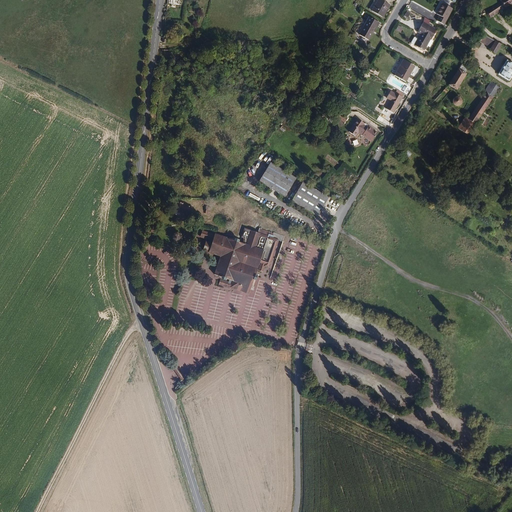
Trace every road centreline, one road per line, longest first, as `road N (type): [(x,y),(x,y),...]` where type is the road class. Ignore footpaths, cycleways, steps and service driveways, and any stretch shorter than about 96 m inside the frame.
road 1 (secondary): [(160,0),(128,276),(201,511)]
road 2 (residential): [(431,65),(336,227),(315,299)]
road 3 (track): [(142,323),(127,335),(42,511)]
road 4 (unclassified): [(315,299),(297,380),(297,511)]
road 5 (track): [(336,227),(414,281),(491,307),(511,335)]
